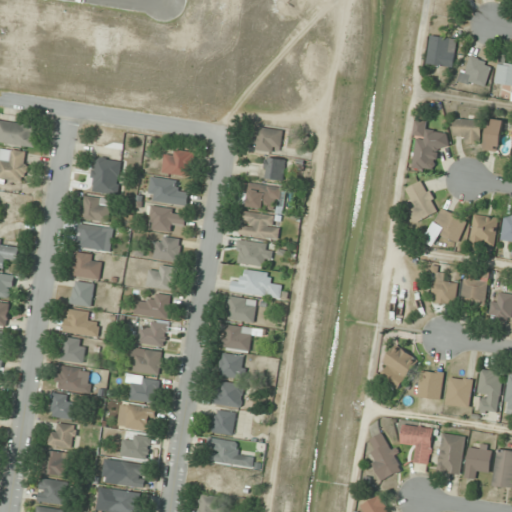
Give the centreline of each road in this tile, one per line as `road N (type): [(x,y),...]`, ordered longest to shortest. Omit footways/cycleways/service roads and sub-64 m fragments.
road 1 (residential): [(66,109),(7,511)]
road 2 (residential): [(171,511),(226,134)]
road 3 (residential): [(226,134),(3,99)]
